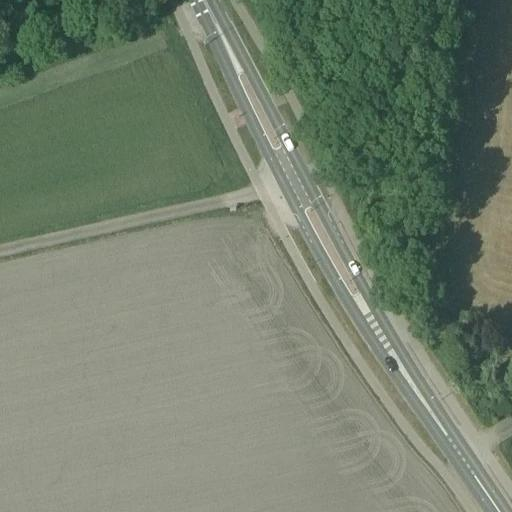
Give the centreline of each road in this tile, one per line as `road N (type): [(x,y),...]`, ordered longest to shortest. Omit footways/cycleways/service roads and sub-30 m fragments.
road 1 (primary): [(198,0),(246,115),(354,316),(442,429)]
road 2 (primary): [(442,429),(201,0)]
